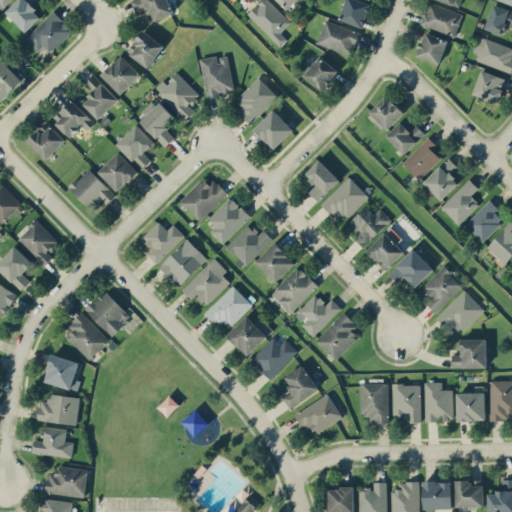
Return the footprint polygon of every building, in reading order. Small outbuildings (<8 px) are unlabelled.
[(46,11),(34,0),(17,0),(6,12),(27,31),(46,11)] [(154,21),(175,12),(169,0),(131,0),(137,12),(148,7),(154,21)] [(287,39),(280,32),(290,22),(269,0),(261,0),(248,12),(279,46),(287,39)] [(296,0),(277,0),(288,9),(296,0)] [(371,3),(361,0),(346,0),(340,19),(362,27),(371,3)] [(454,36),(463,14),(429,0),(420,23),(454,36)] [(511,10),(494,3),(485,27),(503,34),(507,23),(511,24),(511,10)] [(72,30),(52,11),(25,38),(38,50),(43,44),(51,52),(72,30)] [(359,30),(324,21),(318,45),(353,54),(359,30)] [(127,51),(148,67),(164,45),(144,29),(127,51)] [(448,39),(425,31),(417,55),(440,63),(448,39)] [(511,72),(511,71),(511,58),(511,55),(511,46),(480,36),(474,52),(479,53),(476,61),(511,72)] [(121,94),(141,75),(122,54),(102,74),(121,94)] [(227,55),(218,56),(218,55),(200,58),(207,97),(235,91),(227,55)] [(0,63),(0,101),(27,76),(8,56),(0,63)] [(305,77),(326,90),(339,68),(317,56),(305,77)] [(497,103),(507,78),(482,69),(472,93),(497,103)] [(194,110),(189,105),(200,95),(177,71),(166,83),(163,80),(155,88),(185,119),(194,110)] [(83,102),(98,119),(119,99),(95,74),(85,83),(93,92),(83,102)] [(279,96),(260,77),(232,104),(250,123),(279,96)] [(370,111),(387,129),(404,113),(387,95),(370,111)] [(52,117),(70,136),(82,125),(87,130),(95,122),(72,98),(52,117)] [(156,100),(138,118),(165,146),(174,137),(166,127),(175,119),(156,100)] [(255,128),(274,148),(294,129),(274,109),(255,128)] [(66,139),(47,121),(28,141),(47,159),(66,139)] [(416,123),(410,130),(401,121),(386,135),(404,154),(425,133),(416,123)] [(151,159),(145,152),(155,142),(137,123),(117,142),(142,168),(151,159)] [(402,162),(419,179),(441,157),(434,150),(438,146),(429,136),(402,162)] [(99,171),(118,191),(139,171),(119,151),(99,171)] [(459,181),(451,174),(458,166),(448,156),(423,183),(441,200),(459,181)] [(305,173),(315,185),(309,191),(318,200),(340,180),(320,159),(305,173)] [(103,200),(106,203),(115,195),(90,167),(69,186),(92,210),(103,200)] [(369,195),(349,176),(323,202),(343,222),(369,195)] [(180,199),(199,220),(228,193),(214,179),(208,184),(203,178),(180,199)] [(471,195),(478,187),(469,178),(441,207),(459,224),(479,203),(471,195)] [(216,224),(210,231),(223,243),(249,215),(229,196),(209,218),(216,224)] [(481,241),(502,221),(495,213),(499,209),(490,199),(464,223),(481,241)] [(380,207),(374,214),(366,205),(349,221),(360,232),(354,237),(362,247),(392,220),(380,207)] [(59,241),(36,219),(17,239),(44,265),(53,256),(49,252),(59,241)] [(486,246),(504,263),(511,253),(511,221),(511,220),(486,246)] [(173,223),(167,229),(159,221),(142,237),(153,248),(147,253),(156,263),(185,235),(173,223)] [(264,229),(259,233),(249,223),(227,245),(246,265),(273,239),(264,229)] [(397,243),(402,237),(390,226),(367,251),(386,269),(404,250),(397,243)] [(160,265),(179,285),(207,258),(188,238),(160,265)] [(256,262),(276,282),(296,261),(275,242),(256,262)] [(0,269),(21,289),(30,280),(23,273),(33,262),(15,245),(0,260),(0,269)] [(434,267),(413,248),(389,273),(399,282),(405,276),(416,287),(434,267)] [(191,298),(196,294),(206,304),(230,282),(223,274),(227,270),(215,257),(182,288),(191,298)] [(270,292),(290,313),(318,286),(298,265),(270,292)] [(437,310),(463,286),(444,265),(418,289),(437,310)] [(204,312),(219,327),(225,321),(230,326),(252,304),(233,284),(204,312)] [(86,308),(112,335),(132,316),(106,289),(86,308)] [(485,310),(465,289),(437,316),(450,330),(456,325),(462,332),(485,310)] [(301,324),(313,336),(341,307),(332,298),(326,304),(315,293),(295,315),(302,322),(301,324)] [(67,337),(89,359),(109,339),(82,312),(68,325),(73,331),(67,337)] [(358,338),(351,331),(357,325),(345,312),(316,339),(335,359),(358,338)] [(260,315),(254,321),(248,315),(227,334),(247,355),(273,330),(260,315)] [(285,338),(280,344),(272,336),(251,359),(271,378),(298,350),(285,338)] [(452,367),(487,367),(486,338),(461,338),(461,353),(452,353),(452,367)] [(81,380),(74,378),(79,362),(53,353),(44,380),(77,391),(81,380)] [(292,390),(282,397),(290,408),(319,388),(302,364),(283,377),(292,390)] [(490,419),(510,419),(509,411),(511,410),(511,379),(489,380),(490,419)] [(453,419),(453,389),(442,389),(442,381),(424,381),(425,420),(453,419)] [(389,421),(388,382),(360,383),(361,413),(369,413),(369,422),(389,421)] [(420,383),(392,383),(393,414),(407,414),(408,422),(421,421),(420,383)] [(295,414),(305,430),(313,425),(317,433),(343,416),(327,392),(295,414)] [(457,392),(458,420),(486,419),(485,392),(457,392)] [(77,424),(80,396),(49,393),(49,401),(40,400),(38,420),(77,424)] [(67,428),(46,425),(43,440),(35,439),(33,451),(71,457),(74,441),(65,440),(67,428)] [(88,468),(57,465),(56,473),(48,472),(46,492),(85,496),(88,468)] [(488,492),(488,511),(511,511),(511,478),(502,478),(502,491),(488,492)] [(484,505),(483,479),(472,479),(455,480),(456,506),(484,505)] [(451,480),(423,481),(424,508),(452,508),(451,480)] [(359,511),(386,511),(386,481),(373,481),(373,488),(359,488),(359,511)] [(391,511),(419,511),(419,481),(400,481),(400,488),(391,488),(391,511)] [(354,511),(354,487),(329,487),(329,511),(354,511)] [(251,511),(260,502),(250,493),(233,511),(251,511)] [(75,511),(71,511),(73,501),(43,497),(40,511),(75,511)]
